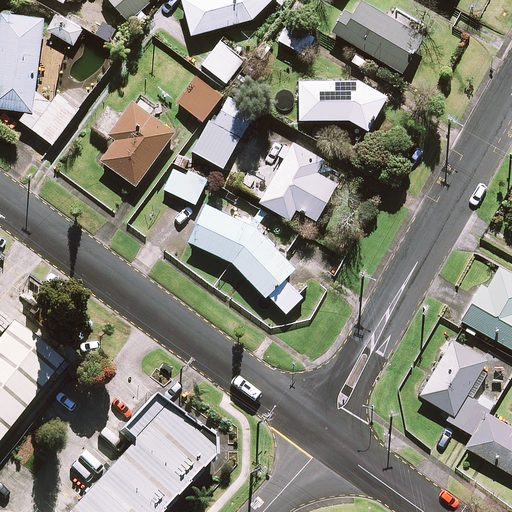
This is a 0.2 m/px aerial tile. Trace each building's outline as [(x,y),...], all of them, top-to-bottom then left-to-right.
[(151,0),(107,0),(130,22),(151,0)] [(181,0),(192,36),(252,20),(272,0),(181,0)] [(423,38),(360,1),(339,37),(401,74),(423,38)] [(44,21),(0,15),(0,108),(27,112),(20,122),(52,145),(89,94),(70,81),(53,105),(35,92),(44,21)] [(83,30),(56,15),(47,32),(74,47),(83,30)] [(314,38),(288,23),(277,41),(303,56),(314,38)] [(244,60),(220,42),(201,68),(225,86),(244,60)] [(221,97),(196,78),(177,103),(202,122),(221,97)] [(359,83),(299,82),(299,119),(347,121),(370,132),(385,99),(359,83)] [(254,115),(228,99),(214,124),(210,121),(192,152),(222,169),(254,115)] [(174,133),(132,103),(107,138),(115,143),(101,162),(136,187),(174,133)] [(323,162),(292,144),(257,201),(289,221),(296,209),(316,221),(344,176),(330,168),(323,178),(315,174),(323,162)] [(209,179),(193,171),(190,178),(174,170),(164,189),(195,206),(209,179)] [(233,218),(206,205),(189,241),(226,258),(265,297),(267,295),(286,314),(302,298),(284,280),(295,269),(262,230),(233,217),(233,218)] [(486,291),(479,286),(458,318),(511,352),(511,277),(500,270),(486,291)] [(0,326),(0,427),(63,351),(13,310),(0,326)] [(487,358),(453,336),(416,393),(450,415),(487,358)] [(145,511),(214,437),(156,385),(124,422),(133,431),(60,511),(145,511)] [(511,428),(484,410),(462,446),(511,477),(511,428)]
